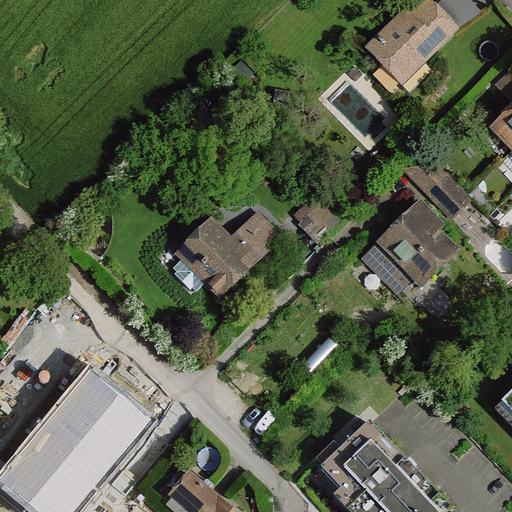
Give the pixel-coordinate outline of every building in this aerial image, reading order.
[(410,10),(372,48),(406,83),(461,29),(432,0),(431,0),(415,16),(410,10)] [(511,112),(497,128),(511,142),(511,112)] [(451,179),(435,196),(456,217),(473,201),(451,179)] [(426,202),(384,243),(426,286),(462,251),(443,231),(448,225),(426,202)] [(283,239),(261,216),(235,241),(216,222),(182,255),(223,297),(283,239)] [(511,390),(496,407),(511,423),(511,390)] [(457,511),(373,424),(325,470),(345,491),(338,497),(352,511),(457,511)] [(234,511),(193,474),(174,494),(193,511),(234,511)]
